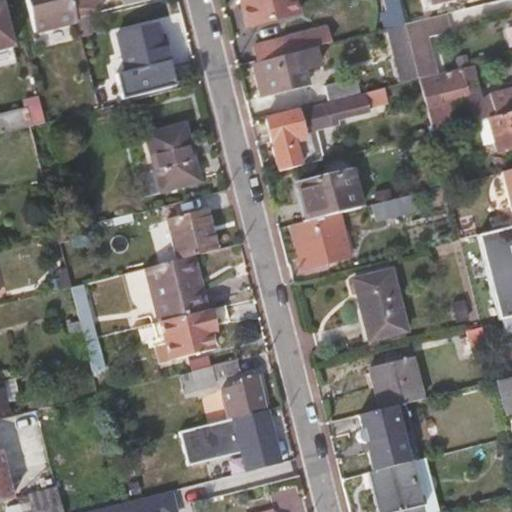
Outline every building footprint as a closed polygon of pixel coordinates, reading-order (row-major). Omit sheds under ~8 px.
[(293,0),(241,0),(248,26),(298,14),(293,0)] [(382,0),(390,29),(405,25),(399,0),(382,0)] [(0,50),(9,48),(0,9),(0,50)] [(425,20),(405,25),(419,80),(438,75),(425,20)] [(419,80),(405,25),(390,29),(385,30),(399,85),(419,80)] [(154,26),(115,36),(130,96),(172,86),(168,67),(169,67),(163,43),(159,44),(154,26)] [(256,62),(295,53),(292,41),(253,51),(256,62)] [(313,51),(254,66),(261,96),(306,84),(303,71),(317,67),(313,51)] [(438,75),(419,80),(422,93),(431,90),(436,106),(468,97),(465,85),(475,83),(471,66),(438,75)] [(329,102),(359,95),(355,79),(325,86),(329,102)] [(511,87),(486,94),(492,118),(511,112),(511,87)] [(338,121),(368,113),(363,95),(263,121),(277,173),(302,166),(320,162),(315,132),(339,126),(338,121)] [(0,116),(0,133),(29,127),(24,110),(0,116)] [(442,111),(428,114),(432,133),(446,130),(442,111)] [(511,148),(511,112),(492,118),(487,119),(495,153),(511,148)] [(184,126),(145,136),(159,193),(198,183),(184,126)] [(511,169),(498,173),(511,227),(511,169)] [(296,185),(305,222),(338,213),(361,208),(352,171),(296,185)] [(416,212),(412,195),(371,205),(375,222),(416,212)] [(187,259),(192,258),(214,252),(204,211),(148,225),(159,266),(187,259)] [(305,222),(290,226),(301,270),(349,258),(338,213),(305,222)] [(482,326),(511,318),(511,227),(460,241),(482,326)] [(195,289),(200,288),(192,258),(187,259),(195,289)] [(159,266),(143,270),(157,323),(159,323),(203,312),(206,311),(200,288),(195,289),(187,259),(159,266)] [(390,271),(353,281),(368,342),(406,332),(390,271)] [(73,303),(86,300),(82,285),(70,289),(73,303)] [(73,303),(83,342),(96,339),(86,300),(73,303)] [(203,312),(159,323),(170,363),(213,352),(209,335),(207,329),(214,327),(214,326),(236,320),(232,304),(206,311),(203,312)] [(511,318),(482,326),(495,382),(511,377),(511,318)] [(96,339),(83,342),(87,357),(100,354),(96,339)] [(393,399),(418,393),(407,350),(365,361),(375,403),(393,399)] [(210,367),(214,379),(237,373),(234,361),(210,367)] [(210,367),(177,375),(182,394),(215,385),(214,379),(210,367)] [(511,377),(495,382),(504,416),(511,414),(511,377)] [(228,420),(245,416),(244,413),(261,408),(254,378),(237,382),(238,388),(221,393),(228,420)] [(410,463),(393,399),(375,403),(350,410),(366,474),(410,463)] [(245,416),(228,420),(223,422),(228,441),(248,436),(256,464),(276,459),(264,411),(245,416)] [(375,511),(422,511),(410,463),(366,474),(375,511)] [(5,476),(0,477),(0,502),(4,502),(10,500),(10,498),(5,476)] [(6,511),(61,511),(55,487),(10,498),(10,500),(4,502),(6,511)] [(177,511),(172,491),(86,511),(177,511)]
